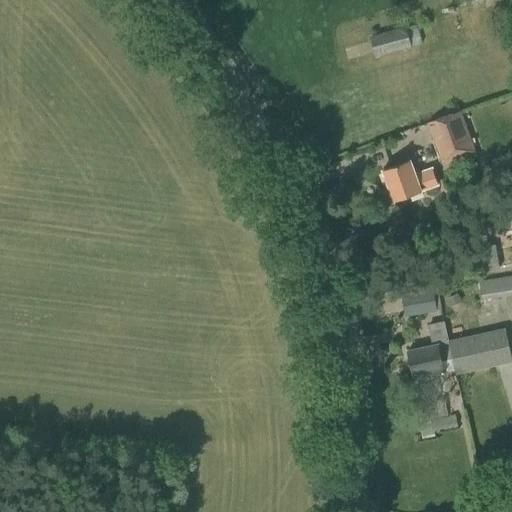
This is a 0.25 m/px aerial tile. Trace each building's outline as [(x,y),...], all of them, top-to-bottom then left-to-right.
[(370,35),(375,55),(421,43),(416,23),(370,35)] [(475,152),(460,110),(427,122),(428,126),(433,124),(437,135),(432,136),(442,163),(475,152)] [(382,170),(394,201),(438,184),(432,167),(416,173),(410,159),(382,170)] [(511,248),(502,249),(503,262),(511,261),(511,248)] [(511,275),(479,283),(482,299),(511,292),(511,275)] [(403,295),(406,315),(437,310),(433,290),(403,295)] [(457,292),(447,297),(451,305),(461,300),(457,292)] [(455,369),(444,321),(428,325),(433,345),(407,351),(413,376),(426,373),(426,376),(455,369)] [(444,321),(455,369),(455,373),(511,361),(511,359),(505,327),(504,328),(449,341),(444,321)]
